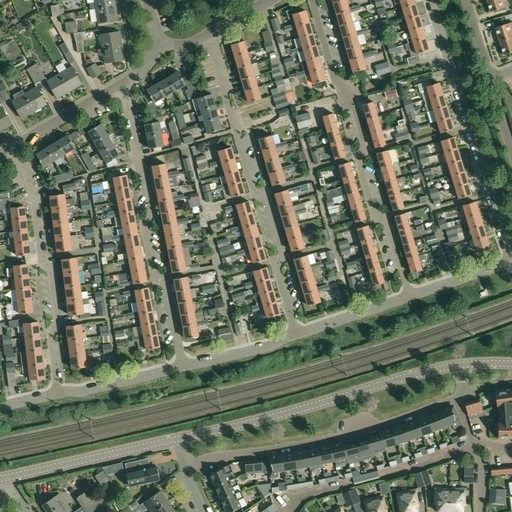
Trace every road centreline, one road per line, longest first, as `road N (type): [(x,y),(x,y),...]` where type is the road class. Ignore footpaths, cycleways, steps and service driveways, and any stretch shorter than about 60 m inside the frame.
road 1 (residential): [(409,296),(507,256),(429,0)]
road 2 (residential): [(311,0),(334,80),(349,90),(365,144),(357,161),(372,213),(388,222),(409,296)]
road 3 (residential): [(295,333),(267,198),(254,192),(207,34)]
road 4 (residential): [(120,84),(152,212),(144,224),(153,275),(166,283),(182,367)]
road 5 (tertiary): [(460,365),(180,438)]
road 6 (residential): [(186,462),(353,435),(456,399)]
road 7 (residential): [(56,393),(50,269),(40,261),(30,185),(11,146)]
road 8 (tertiary): [(180,438),(5,478)]
road 9 (residential): [(56,393),(182,367)]
road 10 (residential): [(11,146),(120,84)]
